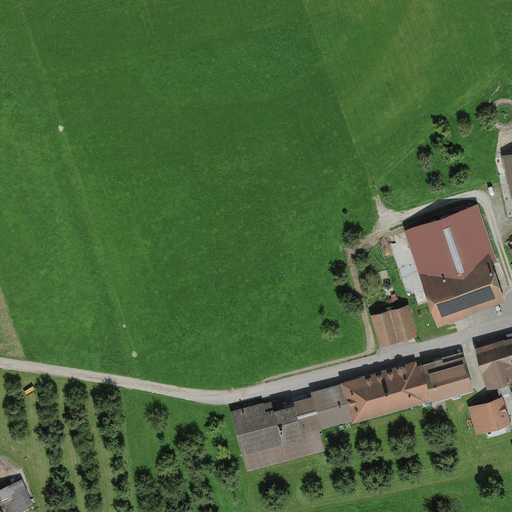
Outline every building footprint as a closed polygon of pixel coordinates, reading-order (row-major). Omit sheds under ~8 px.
[(481,208),(412,230),(442,325),(511,303),(481,208)] [(413,305),(376,315),(385,346),(422,336),(413,305)] [(511,341),(477,352),(488,388),(511,380),(511,341)] [(313,392),(324,429),(356,420),(357,422),(478,388),(468,354),(421,367),(419,362),(313,392)] [(278,402),(232,415),(247,471),(328,449),(314,396),(296,400),(297,404),(279,408),(278,402)] [(511,418),(506,398),(472,408),(480,434),(511,424),(511,418)] [(24,474),(0,484),(0,511),(32,511),(39,509),(24,474)]
